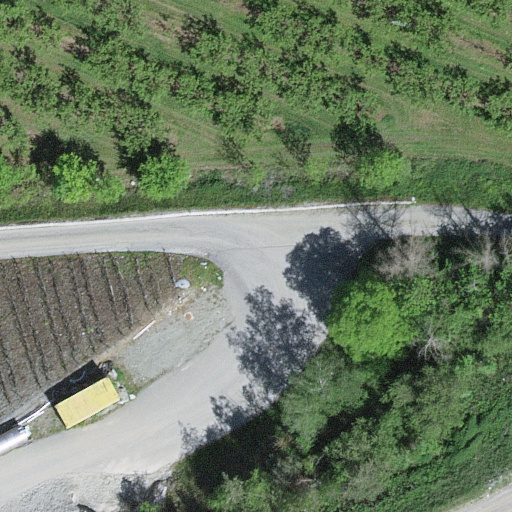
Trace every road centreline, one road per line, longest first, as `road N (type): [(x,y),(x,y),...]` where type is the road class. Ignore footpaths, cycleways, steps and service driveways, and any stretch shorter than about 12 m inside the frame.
road 1 (unclassified): [(253,230),(256,314),(241,360),(193,395),(0,477)]
road 2 (unclassified): [(253,230),(511,223)]
road 3 (unclassified): [(0,248),(253,230)]
